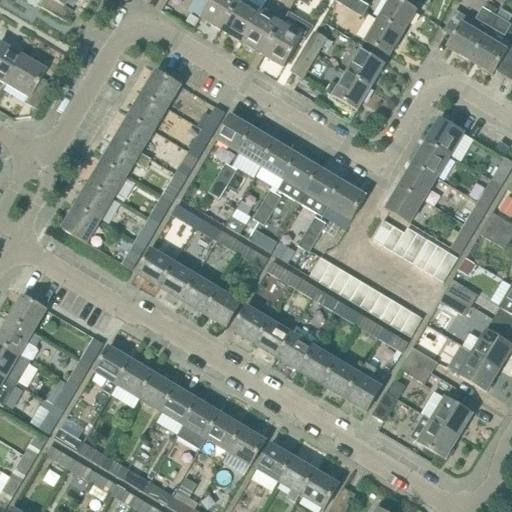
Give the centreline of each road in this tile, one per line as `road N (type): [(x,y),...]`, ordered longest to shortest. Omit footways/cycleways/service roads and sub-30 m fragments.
road 1 (residential): [(467,511),(15,243)]
road 2 (residential): [(511,124),(452,86),(426,91),(392,157),(369,165),(173,44)]
road 3 (residential): [(173,44),(152,31),(119,36),(46,161)]
